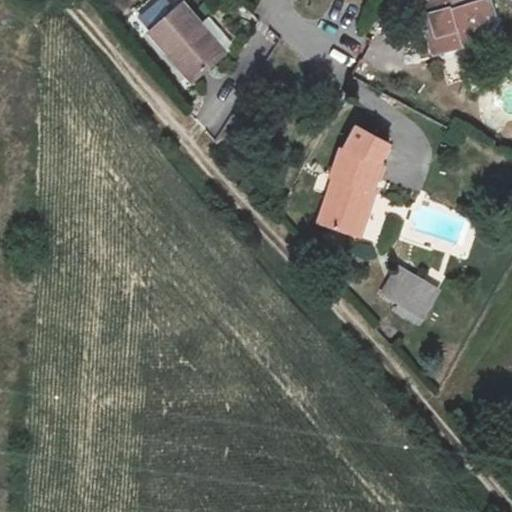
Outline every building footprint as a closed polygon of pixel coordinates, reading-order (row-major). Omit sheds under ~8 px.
[(427,29),(434,53),(483,38),(494,19),(488,0),(476,0),(475,0),(412,0),(429,8),(430,14),(434,27),(427,29)] [(233,45),(209,17),(200,25),(182,3),(149,32),(192,82),(219,59),(219,58),(233,45)] [(423,16),(427,29),(434,27),(430,14),(423,16)] [(365,64),(400,76),(410,45),(376,34),(365,64)] [(372,191),(381,162),(380,161),(389,143),(357,126),(345,149),(342,148),(332,177),(334,178),(319,223),(354,234),(368,190),(372,191)] [(368,190),(354,234),(360,237),(375,192),(372,191),(368,190)] [(438,290),(397,266),(389,281),(392,282),(387,289),(404,299),(407,295),(428,308),(438,290)] [(422,317),(428,308),(407,295),(404,299),(387,289),(392,282),(389,281),(382,293),(422,317)]
